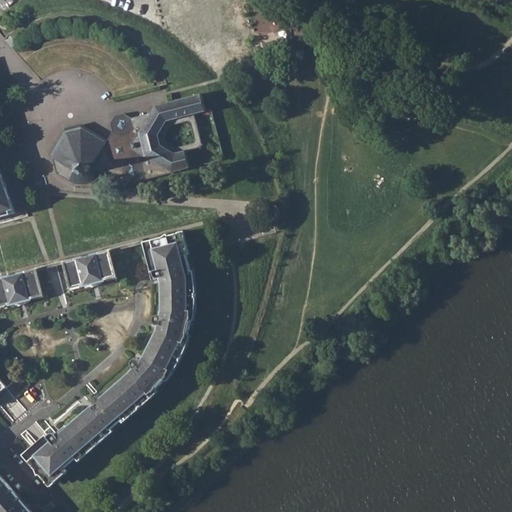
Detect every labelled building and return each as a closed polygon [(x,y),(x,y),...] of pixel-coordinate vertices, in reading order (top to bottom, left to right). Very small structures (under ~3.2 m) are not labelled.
[(114,134),(116,136),(111,143),(109,141),(107,143),(106,170),(118,177),(120,176),(126,174),(126,180),(128,181),(131,185),(226,161),(211,110),(205,112),(200,95),(175,102),(151,108),(151,115),(129,120),(122,114),(115,116),(111,125),(114,134)] [(65,128),(48,155),(51,157),(65,133),(70,132),(69,130),(77,127),(78,130),(84,128),(107,143),(109,141),(81,124),(65,128)] [(106,170),(107,143),(84,128),(78,130),(77,127),(69,130),(70,132),(65,133),(51,157),(53,158),(57,174),(71,182),(72,181),(73,182),(75,182),(77,182),(78,183),(83,183),(85,182),(86,182),(87,182),(88,182),(90,181),(91,180),(94,179),(96,177),(99,175),(100,174),(103,175),(106,170)] [(0,218),(16,214),(0,166),(0,218)] [(129,419),(142,408),(148,402),(156,395),(168,381),(172,376),(177,368),(181,361),(185,353),(188,346),(190,342),(192,332),(194,328),(195,317),(196,309),(197,303),(197,293),(197,285),(195,275),(194,264),(185,232),(147,241),(154,271),(158,270),(158,273),(158,274),(159,274),(159,275),(160,275),(160,276),(161,276),(162,276),(162,277),(164,277),(165,276),(166,281),(167,311),(165,311),(164,316),(162,317),(161,317),(160,318),(159,319),(159,320),(159,322),(160,325),(162,326),(164,326),(165,326),(163,331),(149,361),(146,365),(145,364),(144,363),(142,363),(141,363),(140,364),(139,364),(138,366),(138,367),(138,369),(139,371),(132,373),(133,375),(122,384),(103,400),(105,402),(90,415),(88,413),(60,438),(52,429),(45,434),(49,440),(37,450),(35,448),(25,456),(51,486),(112,433),(129,419)] [(113,250),(69,262),(74,285),(86,282),(87,285),(106,280),(105,277),(119,274),(113,250)] [(39,269),(0,279),(0,302),(0,304),(13,301),(14,305),(34,299),(33,297),(45,294),(39,269)] [(17,399),(33,386),(24,375),(9,388),(9,389),(17,399)] [(0,396),(9,389),(9,388),(0,377),(0,396)] [(0,511),(32,511),(0,474),(0,511)]
